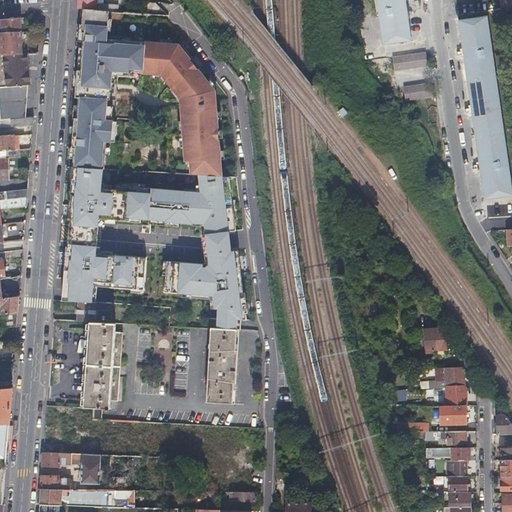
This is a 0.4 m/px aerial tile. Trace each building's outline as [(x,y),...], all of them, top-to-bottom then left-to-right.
[(105,0),(79,0),(78,9),(83,9),(109,11),(118,12),(118,5),(106,4),(105,0)] [(376,0),(383,44),(412,40),(408,19),(413,18),(412,11),(407,12),(405,0),(376,0)] [(168,16),(161,9),(155,3),(146,2),(146,14),(168,16)] [(192,174),(222,175),(215,90),(202,73),(205,71),(182,44),(106,38),(109,11),(83,9),(81,33),(84,33),(81,72),(78,72),(78,80),(80,80),(79,89),(77,89),(76,98),(79,98),(77,119),(75,119),(72,149),(75,149),(73,167),(100,169),(103,169),(105,169),(107,141),(112,142),(115,100),(116,100),(119,71),(162,74),(180,98),(186,161),(191,161),(192,165),(192,174)] [(480,172),(483,199),(511,194),(511,190),(486,17),(457,20),(461,49),(457,50),(459,58),(462,58),(469,107),(465,108),(466,116),(471,115),(478,163),(474,164),(475,172),(480,172)] [(0,19),(0,21),(1,35),(20,33),(19,18),(0,19)] [(0,53),(0,56),(22,55),(21,44),(20,33),(1,35),(0,34),(0,48),(0,53)] [(394,72),(428,66),(425,52),(392,57),(394,72)] [(22,55),(0,56),(0,86),(29,84),(31,84),(30,69),(28,54),(22,55)] [(405,102),(432,98),(430,83),(403,88),(405,102)] [(25,120),(27,101),(29,84),(0,86),(0,122),(11,121),(22,120),(25,120)] [(25,120),(22,120),(11,121),(12,128),(33,126),(34,119),(25,120)] [(0,152),(16,151),(14,135),(0,136),(0,152)] [(0,180),(10,179),(8,159),(8,156),(20,155),(19,151),(16,151),(0,152),(0,180)] [(100,177),(100,169),(73,167),(66,167),(61,225),(202,233),(201,248),(123,244),(121,272),(171,275),(171,288),(118,286),(117,304),(172,307),(172,308),(176,308),(175,325),(205,326),(205,310),(246,312),(243,281),(243,280),(242,280),(244,245),(250,245),(246,215),(243,215),(244,205),(240,205),(241,177),(236,176),(222,175),(192,174),(144,171),(144,179),(148,179),(147,209),(142,209),(143,191),(132,191),(131,200),(111,199),(111,207),(88,206),(92,176),(100,177)] [(105,169),(103,169),(103,183),(143,185),(144,171),(105,169)] [(0,210),(27,207),(28,198),(29,189),(0,192),(0,210)] [(67,269),(75,269),(77,242),(59,241),(58,267),(67,269)] [(75,269),(121,272),(123,244),(77,242),(75,269)] [(79,302),(92,303),(93,280),(69,279),(69,280),(61,280),(61,290),(68,290),(68,301),(79,302)] [(259,312),(255,282),(243,281),(246,312),(205,310),(205,326),(211,327),(238,329),(257,330),(261,330),(259,312)] [(405,281),(398,285),(407,298),(413,293),(405,281)] [(106,303),(114,304),(115,288),(107,288),(106,303)] [(0,308),(1,316),(19,314),(20,297),(2,299),(0,299),(0,308)] [(78,320),(88,321),(97,321),(98,303),(92,303),(79,302),(78,320)] [(18,328),(19,314),(1,316),(0,316),(0,319),(2,319),(3,330),(18,328)] [(97,321),(88,321),(83,405),(94,406),(93,418),(101,418),(102,406),(111,407),(112,397),(119,398),(122,331),(116,330),(116,322),(97,321)] [(234,405),(236,367),(238,329),(211,327),(207,403),(234,405)] [(433,350),(441,350),(449,350),(448,340),(441,330),(423,331),(426,354),(433,354),(433,350)] [(437,368),(447,368),(448,368),(448,360),(437,361),(437,368)] [(440,386),(447,386),(463,385),(463,367),(448,368),(447,368),(447,379),(440,379),(440,386)] [(176,380),(175,396),(184,397),(186,381),(176,380)] [(463,385),(447,386),(448,405),(464,405),(463,386),(463,385)] [(0,425),(10,425),(13,387),(0,388),(0,425)] [(464,405),(448,405),(440,405),(441,417),(453,417),(453,425),(468,424),(467,405),(464,405)] [(299,416),(298,411),(297,407),(279,406),(278,417),(287,418),(287,415),(299,416)] [(497,433),(510,432),(511,432),(511,424),(505,415),(497,415),(497,433)] [(136,443),(157,444),(157,422),(137,422),(136,443)] [(0,425),(0,505),(3,505),(5,491),(10,425),(0,425)] [(431,438),(431,440),(431,441),(439,441),(439,445),(468,445),(467,431),(422,431),(422,438),(431,438)] [(119,455),(129,456),(130,448),(120,447),(119,455)] [(453,476),(468,476),(468,461),(471,461),(471,447),(450,447),(450,453),(453,453),(453,461),(453,476)] [(511,447),(501,448),(502,459),(511,458),(511,447)] [(449,448),(425,448),(425,459),(449,459),(449,448)] [(82,461),(82,452),(43,450),(42,463),(59,463),(59,460),(70,460),(82,461)] [(101,452),(82,452),(82,461),(81,481),(99,482),(101,452)] [(209,471),(210,455),(197,455),(197,470),(209,471)] [(511,458),(502,459),(502,476),(511,475),(511,458)] [(41,473),(40,485),(74,486),(74,480),(71,477),(58,476),(58,473),(41,473)] [(110,475),(110,487),(130,488),(130,475),(110,475)] [(502,493),(511,493),(511,475),(502,476),(502,481),(500,482),(500,488),(502,488),(502,493)] [(450,493),(468,492),(468,476),(453,476),(449,476),(450,493)] [(40,485),(39,501),(135,505),(135,493),(135,488),(130,488),(110,487),(74,486),(40,485)] [(226,493),(228,493),(231,493),(231,500),(254,500),(255,491),(226,490),(226,493)] [(470,492),(468,492),(450,493),(450,507),(470,507),(470,492)] [(152,494),(135,493),(135,505),(151,506),(152,494)] [(511,511),(511,493),(502,493),(502,511),(511,511)] [(285,511),(314,511),(315,504),(285,503),(285,511)]
